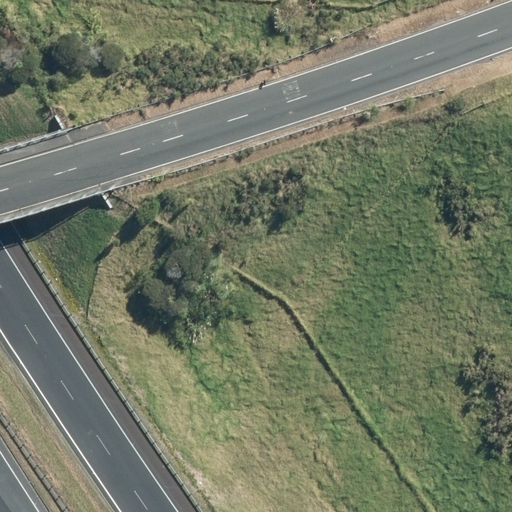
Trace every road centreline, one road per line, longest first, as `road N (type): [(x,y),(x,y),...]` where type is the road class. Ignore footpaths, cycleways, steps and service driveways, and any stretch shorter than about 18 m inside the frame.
road 1 (unclassified): [(0,189),(227,123),(511,24)]
road 2 (motorway): [(0,272),(154,511)]
